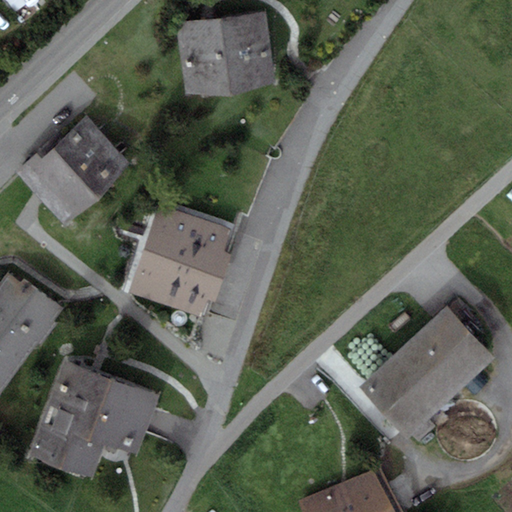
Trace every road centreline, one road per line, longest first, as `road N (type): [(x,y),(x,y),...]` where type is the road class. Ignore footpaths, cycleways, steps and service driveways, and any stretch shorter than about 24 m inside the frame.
road 1 (residential): [(175,511),(193,479),(296,163),(398,0)]
road 2 (tertiary): [(0,105),(110,0)]
